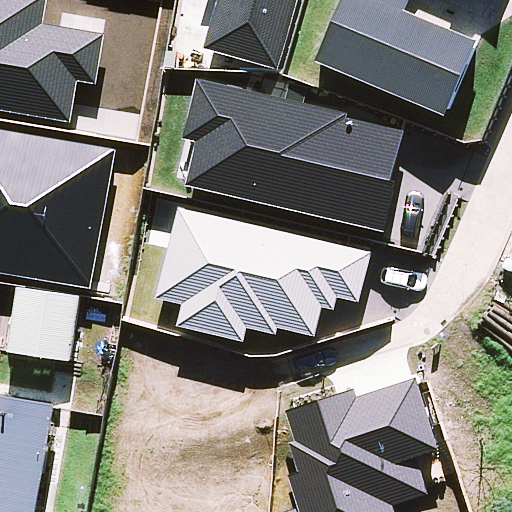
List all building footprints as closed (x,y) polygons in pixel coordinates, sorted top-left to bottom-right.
[(342,0),(315,60),(441,117),(473,44),(400,11),(404,0),(342,0)] [(511,36),(499,43),(511,67),(511,36)] [(81,272),(20,263),(7,351),(68,360),(81,272)] [(346,390),(343,325),(195,333),(196,359),(225,357),(227,397),(346,390)] [(0,395),(0,511),(32,511),(51,405),(0,395)]
